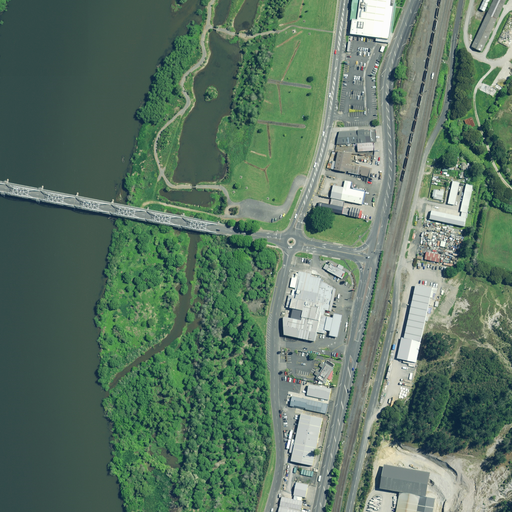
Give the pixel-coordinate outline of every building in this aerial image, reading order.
[(387,40),(392,0),(357,0),(355,22),(350,21),(348,35),(387,40)] [(511,0),(483,0),(480,9),(485,11),(490,0),(493,0),(472,47),(482,51),(505,0),(511,0)] [(472,118),(464,121),(468,129),(475,126),(472,118)] [(341,134),(341,136),(339,146),(360,145),(375,144),(374,132),(341,134)] [(360,145),(361,154),(377,153),(376,145),(360,145)] [(335,152),(331,171),(372,179),(373,171),(353,167),(355,155),(335,152)] [(458,176),(460,176),(460,178),(466,178),(466,181),(471,182),(472,179),(469,179),(469,175),(466,175),(466,171),(459,171),(458,176)] [(331,186),(329,199),(359,205),(362,192),(348,189),(349,183),(343,181),(341,188),(331,186)] [(458,184),(451,182),(446,205),(453,207),(458,184)] [(471,188),(464,187),(458,213),(466,215),(471,188)] [(444,190),(440,189),(440,191),(434,189),(432,197),(433,197),(433,198),(442,200),(444,190)] [(316,209),(340,214),(342,203),(330,200),(328,206),(318,203),(316,209)] [(357,210),(348,208),(346,217),(356,219),(357,210)] [(464,218),(429,210),(427,219),(462,227),(464,218)] [(425,224),(427,225),(427,223),(428,224),(429,221),(419,219),(418,226),(424,228),(425,224)] [(440,255),(426,252),(425,259),(439,262),(440,259),(440,255)] [(344,273),(329,264),(325,271),(340,280),(344,273)] [(299,316),(299,318),(317,322),(315,332),(323,334),(327,319),(322,317),(323,311),(327,312),(332,289),(319,281),(319,278),(298,270),(292,299),(291,298),(288,309),(284,308),(282,315),(289,316),(290,314),(299,316)] [(433,287),(416,283),(404,338),(421,342),(433,287)] [(340,316),(332,314),(327,336),(335,338),(340,316)] [(282,336),(313,343),(315,332),(317,322),(299,318),(298,322),(281,318),(282,336)] [(316,378),(323,383),(333,368),(333,367),(334,365),(327,360),(316,378)] [(329,389),(307,384),(305,395),(326,400),(329,389)] [(327,404),(290,395),(288,406),(324,414),(327,404)] [(321,420),(299,415),(288,462),(310,467),(321,420)] [(432,471),(385,464),(381,488),(428,495),(432,471)] [(307,485),(294,482),(291,495),(304,498),(307,485)] [(434,511),(436,501),(398,496),(395,511),(434,511)] [(300,501),(280,497),(278,506),(298,510),(300,501)]
